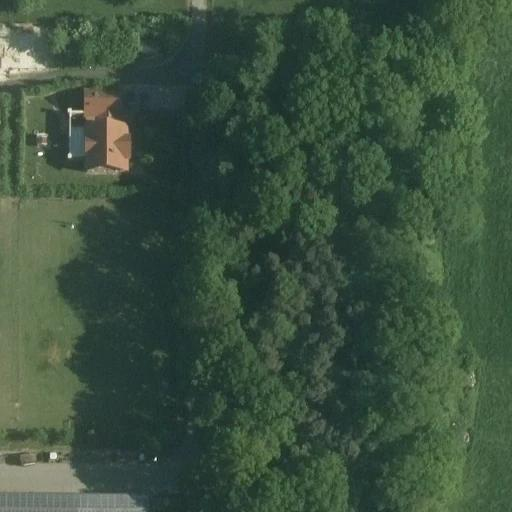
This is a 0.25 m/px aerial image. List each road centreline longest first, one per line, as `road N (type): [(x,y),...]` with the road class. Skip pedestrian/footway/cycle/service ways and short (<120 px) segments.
road 1 (unclassified): [(196,22),(190,443)]
road 2 (unclassified): [(0,92),(171,74),(196,22)]
road 3 (unclassified): [(0,473),(162,472),(183,460),(190,443)]
